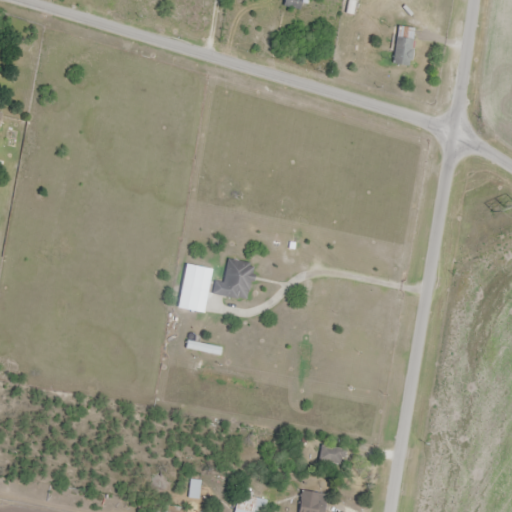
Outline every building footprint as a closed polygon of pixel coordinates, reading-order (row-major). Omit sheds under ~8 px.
[(302,0),(282,0),(282,10),(302,10),(302,0)] [(392,65),(410,67),(415,29),(397,27),(392,65)] [(249,301),(252,263),(225,261),(223,283),(214,282),(213,298),(249,301)] [(199,482),(189,482),(189,499),(199,499),(199,482)] [(264,511),(267,506),(241,495),(233,511),(264,511)] [(325,511),(326,495),(300,495),(300,511),(325,511)]
